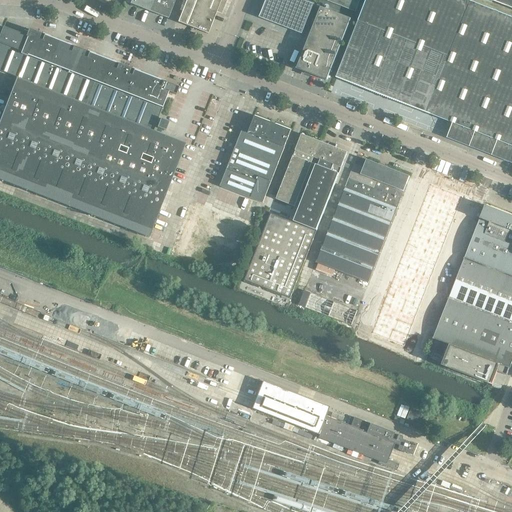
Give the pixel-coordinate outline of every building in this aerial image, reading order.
[(156,12),(168,17),(174,0),(131,0),(131,2),(144,7),(156,12)] [(220,0),(186,0),(178,23),(180,23),(193,28),(195,29),(207,34),(215,14),(220,0)] [(263,7),(259,17),(277,24),(283,27),(288,29),(295,32),(302,34),(306,24),(310,14),(314,4),(307,1),(303,0),(265,0),(265,2),(263,7)] [(347,53),(337,78),(454,123),(511,146),(511,17),(466,0),(367,0),(359,21),(348,49),(346,48),(344,53),(347,53)] [(511,0),(492,0),(492,1),(511,8),(511,0)] [(325,80),(326,80),(327,76),(350,19),(321,8),(310,37),(297,69),(304,72),(310,74),(325,80)] [(3,28),(0,36),(0,42),(22,51),(27,38),(3,28)] [(30,29),(27,38),(22,51),(45,60),(53,40),(47,38),(46,39),(43,38),(44,35),(30,29)] [(53,40),(45,60),(69,69),(76,49),(73,48),(53,40)] [(0,70),(17,77),(153,131),(157,122),(158,118),(163,106),(139,97),(115,88),(92,78),(69,69),(45,60),(22,51),(0,42),(0,70)] [(69,69),(92,78),(100,58),(88,54),(76,49),(69,69)] [(92,78),(115,88),(123,67),(117,65),(100,58),(92,78)] [(115,88),(139,97),(146,76),(133,71),(123,67),(115,88)] [(139,97),(163,106),(169,92),(176,95),(178,89),(162,83),(146,76),(139,97)] [(161,134),(153,131),(17,77),(0,119),(0,126),(167,191),(167,190),(170,182),(172,177),(174,172),(176,167),(178,163),(180,158),(181,153),(183,149),(185,143),(161,134)] [(220,187),(263,204),(291,131),(255,117),(248,133),(245,132),(242,131),(220,187)] [(475,132),(451,123),(446,138),(511,163),(511,146),(488,138),(475,132)] [(0,147),(160,209),(163,200),(167,191),(0,126),(0,147)] [(301,135),(276,200),(294,208),(320,142),(301,135)] [(294,208),(289,221),(317,231),(322,218),(347,152),(320,142),(294,208)] [(160,209),(0,147),(0,180),(148,238),(160,209)] [(370,160),(366,170),(382,177),(386,166),(370,160)] [(386,166),(382,177),(398,183),(402,173),(386,166)] [(366,170),(362,180),(378,187),(382,177),(366,170)] [(382,177),(378,187),(394,193),(398,183),(382,177)] [(362,180),(358,190),(374,196),(378,187),(362,180)] [(430,184),(426,195),(444,202),(448,191),(442,189),(430,184)] [(378,187),(374,196),(390,203),(394,193),(378,187)] [(358,190),(354,200),(370,206),(374,196),(358,190)] [(448,191),(444,202),(459,207),(463,197),(452,193),(448,191)] [(426,195),(422,205),(440,212),(444,202),(426,195)] [(374,196),(370,206),(386,213),(390,203),(374,196)] [(354,200),(351,210),(367,216),(370,206),(354,200)] [(444,202),(440,212),(455,217),(459,207),(444,202)] [(422,205),(419,215),(437,222),(440,212),(422,205)] [(370,206),(367,216),(383,222),(386,213),(370,206)] [(511,216),(485,206),(480,218),(511,230),(511,216)] [(351,210),(347,220),(363,226),(367,216),(351,210)] [(440,212),(437,222),(451,227),(455,217),(440,212)] [(271,213),(244,281),(290,299),(317,231),(289,221),(271,213)] [(419,215),(415,224),(433,231),(437,222),(419,215)] [(367,216),(363,226),(379,232),(383,222),(367,216)] [(479,221),(465,258),(511,276),(511,230),(480,218),(479,221)] [(347,220),(343,230),(359,236),(363,226),(347,220)] [(437,222),(433,231),(447,237),(451,227),(437,222)] [(415,224),(411,234),(429,241),(433,231),(415,224)] [(363,226),(359,236),(375,242),(379,232),(363,226)] [(343,230),(339,240),(355,246),(359,236),(343,230)] [(433,231),(429,241),(443,247),(447,237),(433,231)] [(411,234),(407,244),(425,251),(429,241),(411,234)] [(359,236),(355,246),(371,252),(375,242),(359,236)] [(339,240),(335,249),(351,256),(355,246),(339,240)] [(429,241),(425,251),(439,257),(443,247),(429,241)] [(407,244),(403,254),(421,261),(425,251),(407,244)] [(355,246),(351,256),(367,262),(371,252),(355,246)] [(335,249),(331,259),(347,266),(351,256),(335,249)] [(425,251),(421,261),(435,267),(439,257),(425,251)] [(403,254),(399,264),(417,271),(421,261),(403,254)] [(351,256),(347,266),(363,272),(367,262),(351,256)] [(452,291),(433,338),(449,345),(494,362),(493,363),(510,369),(511,363),(511,276),(465,258),(452,291)] [(331,259),(327,269),(343,275),(347,266),(331,259)] [(421,261),(417,271),(432,276),(435,267),(421,261)] [(399,264),(395,274),(413,281),(417,271),(399,264)] [(347,266),(343,275),(359,282),(363,272),(347,266)] [(327,269),(324,279),(340,285),(343,275),(327,269)] [(417,271),(413,281),(428,286),(432,276),(417,271)] [(395,274),(392,284),(410,291),(413,281),(395,274)] [(343,275),(340,285),(356,292),(359,282),(343,275)] [(324,279),(320,289),(336,295),(340,285),(324,279)] [(413,281),(410,291),(424,296),(428,286),(413,281)] [(392,284),(388,293),(406,301),(410,291),(392,284)] [(340,285),(336,295),(352,301),(356,292),(340,285)] [(320,289),(316,299),(332,305),(336,295),(320,289)] [(410,291),(406,301),(420,306),(424,296),(410,291)] [(388,293),(384,303),(402,310),(406,301),(388,293)] [(336,295),(332,305),(348,311),(352,301),(336,295)] [(316,299),(312,309),(328,315),(332,305),(316,299)] [(406,301),(402,310),(416,316),(420,306),(406,301)] [(384,303),(380,313),(398,320),(402,310),(384,303)] [(332,305),(328,315),(344,322),(348,311),(332,305)] [(402,310),(398,320),(412,326),(416,316),(402,310)] [(380,313),(376,323),(394,330),(398,320),(380,313)] [(398,320),(394,330),(408,336),(412,326),(398,320)] [(376,323),(372,334),(390,341),(394,330),(376,323)] [(394,330),(390,341),(404,346),(408,336),(394,330)] [(443,361),(449,345),(433,338),(430,346),(427,355),(443,361)] [(490,371),(493,363),(494,362),(449,345),(443,361),(441,365),(487,382),(492,385),(497,373),(490,371)] [(493,363),(490,371),(507,377),(510,369),(493,363)] [(321,431),(320,431),(322,427),(322,426),(326,416),(325,416),(328,408),(262,382),(255,401),(251,409),(319,436),(321,431)] [(411,408),(407,418),(423,424),(427,414),(411,408)] [(322,426),(322,427),(320,431),(321,431),(319,436),(318,438),(379,461),(378,464),(396,471),(399,464),(388,460),(389,457),(391,454),(394,444),(399,446),(397,449),(412,455),(416,445),(402,439),(402,438),(402,437),(401,436),(400,436),(399,436),(398,436),(397,436),(397,437),(395,441),(392,439),(394,433),(370,424),(348,415),(345,424),(326,416),(322,426)]
